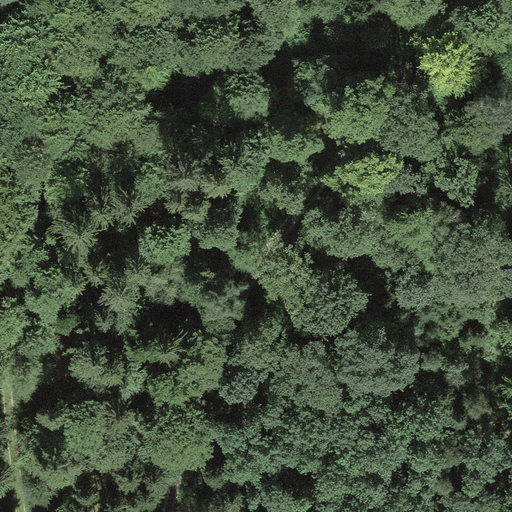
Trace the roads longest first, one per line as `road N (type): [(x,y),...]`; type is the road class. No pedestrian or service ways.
road 1 (track): [(511,12),(473,41),(234,306),(173,511)]
road 2 (track): [(28,511),(31,248),(111,0)]
